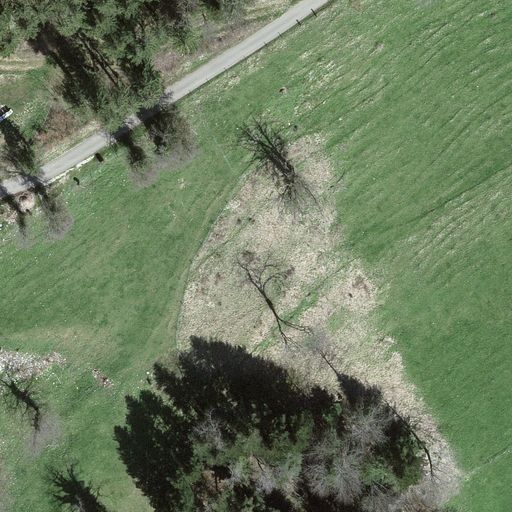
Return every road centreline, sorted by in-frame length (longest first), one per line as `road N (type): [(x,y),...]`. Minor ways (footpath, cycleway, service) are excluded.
road 1 (track): [(316,0),(66,161),(0,190)]
road 2 (track): [(297,13),(269,10),(68,62),(0,66)]
